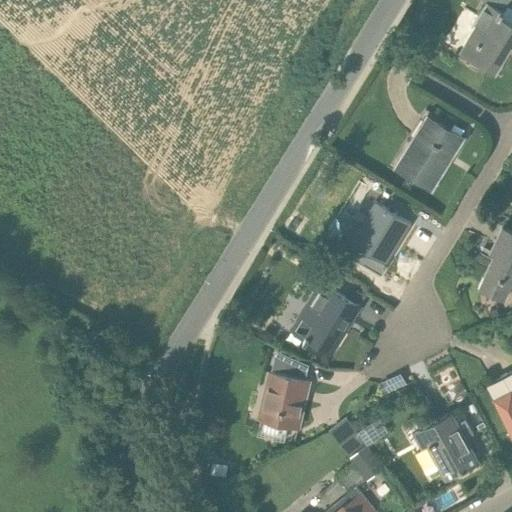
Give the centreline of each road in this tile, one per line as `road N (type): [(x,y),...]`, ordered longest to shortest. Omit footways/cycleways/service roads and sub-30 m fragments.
road 1 (tertiary): [(145,511),(136,474),(147,395),(394,0)]
road 2 (residential): [(405,331),(424,274),(511,130)]
